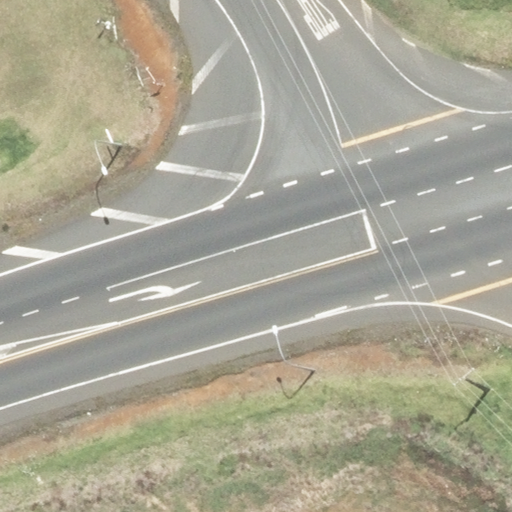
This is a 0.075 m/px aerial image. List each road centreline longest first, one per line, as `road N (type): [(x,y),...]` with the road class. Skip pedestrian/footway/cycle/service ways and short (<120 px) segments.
road 1 (secondary): [(470,204),(0,352)]
road 2 (unclassified): [(278,0),(398,148),(470,204)]
